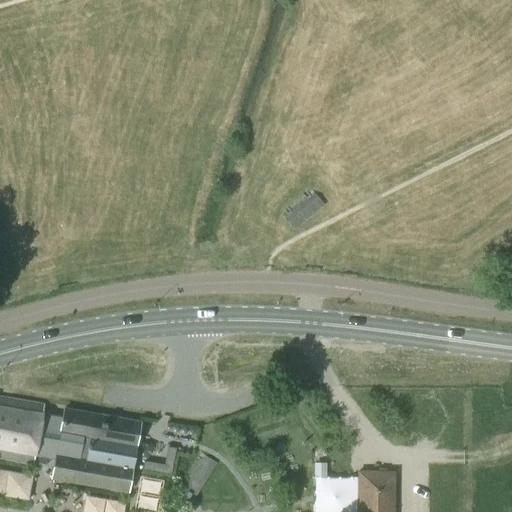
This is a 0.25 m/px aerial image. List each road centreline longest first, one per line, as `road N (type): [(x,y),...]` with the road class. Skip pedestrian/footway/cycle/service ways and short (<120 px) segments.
road 1 (unclassified): [(0,324),(92,300),(224,284),(317,286),(511,310)]
road 2 (secondary): [(0,354),(138,324),(257,320),(358,325),(511,349)]
